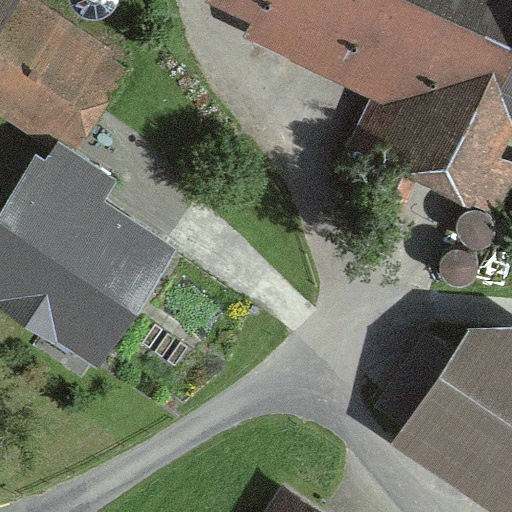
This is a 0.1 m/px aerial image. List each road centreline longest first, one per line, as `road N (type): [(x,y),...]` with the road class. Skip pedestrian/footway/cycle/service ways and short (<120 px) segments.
road 1 (track): [(310,375),(70,511)]
road 2 (track): [(310,375),(367,326),(431,316),(511,319)]
road 3 (track): [(443,511),(310,375)]
